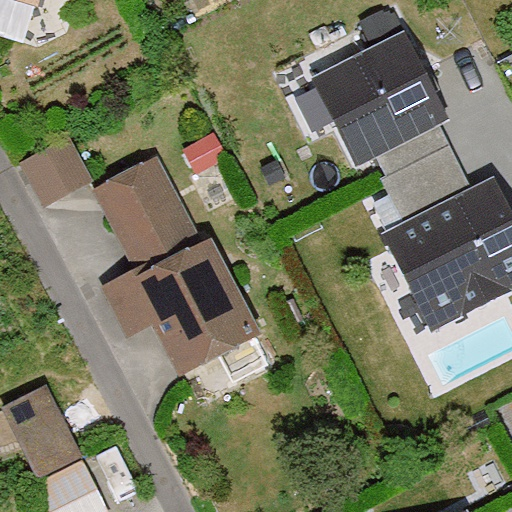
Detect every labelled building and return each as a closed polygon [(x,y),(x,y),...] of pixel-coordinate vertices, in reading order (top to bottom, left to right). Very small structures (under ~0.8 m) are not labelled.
[(37,0),(0,0),(33,13),(37,0)] [(351,166),(445,121),(403,34),(309,79),(351,166)] [(379,173),(396,209),(470,175),(453,139),(379,173)] [(92,183),(69,140),(19,167),(42,210),(92,183)] [(93,192),(134,271),(101,288),(127,338),(155,324),(182,376),(259,336),(210,240),(201,245),(157,159),(93,192)] [(433,331),(511,289),(511,212),(493,176),(382,233),(433,331)] [(48,511),(108,511),(45,388),(4,409),(41,480),(33,483),(48,511)]
